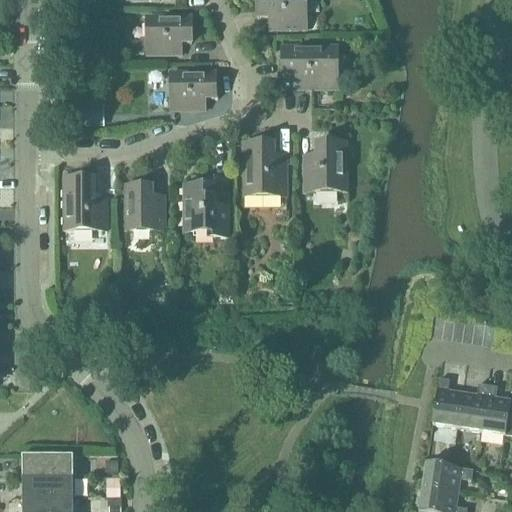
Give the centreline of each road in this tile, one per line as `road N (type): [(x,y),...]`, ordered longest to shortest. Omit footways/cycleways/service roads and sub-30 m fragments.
road 1 (residential): [(135,511),(125,423),(31,324),(27,161)]
road 2 (residential): [(27,161),(174,146),(257,98),(211,0)]
road 3 (residential): [(503,249),(490,216),(482,128),(497,0)]
road 4 (residential): [(27,161),(28,0)]
